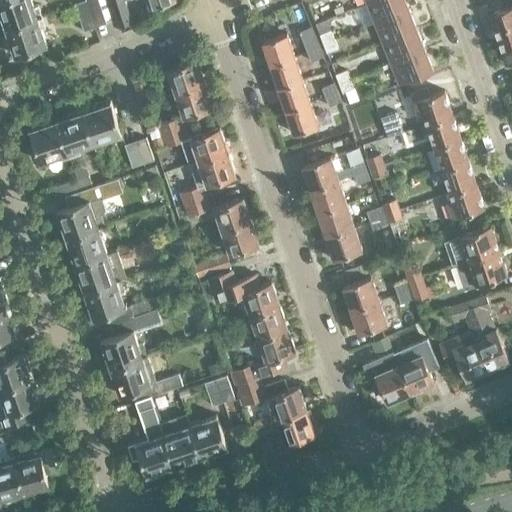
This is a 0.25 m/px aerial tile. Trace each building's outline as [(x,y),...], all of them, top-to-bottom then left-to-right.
[(34,0),(0,0),(0,8),(6,27),(40,15),(34,0)] [(97,25),(88,0),(81,0),(76,2),(85,29),(97,25)] [(88,0),(97,25),(108,22),(100,0),(88,0)] [(112,0),(119,18),(131,14),(126,0),(149,0),(151,5),(166,0),(112,0)] [(406,0),(370,0),(367,1),(375,21),(410,8),(406,0)] [(342,4),(334,7),(336,13),(344,10),(342,4)] [(498,37),(511,32),(511,4),(490,12),(498,37)] [(383,42),(418,28),(410,8),(375,21),(383,42)] [(40,15),(6,27),(15,53),(29,49),(31,53),(37,51),(35,47),(49,42),(40,15)] [(308,50),(320,45),(312,25),(300,30),(308,50)] [(418,28),(383,42),(391,62),(426,48),(418,28)] [(323,42),(334,38),(330,29),(319,34),(323,42)] [(271,63),(295,54),(287,31),(263,40),(271,63)] [(511,32),(498,37),(507,62),(511,60),(511,32)] [(334,38),(323,42),(327,51),(338,47),(334,38)] [(320,45),(308,50),(312,60),(324,55),(320,45)] [(426,48),(391,62),(399,82),(434,68),(426,48)] [(279,86),(303,77),(295,54),(271,63),(279,86)] [(177,91),(205,82),(197,58),(169,68),(177,91)] [(339,82),(350,78),(347,69),(336,73),(339,82)] [(142,102),(143,102),(153,99),(145,76),(134,80),(142,102)] [(303,77),(279,86),(286,108),(311,100),(303,77)] [(350,78),(339,82),(343,91),(354,87),(350,78)] [(326,95),(338,91),(334,81),(322,86),(326,95)] [(205,82),(177,91),(184,114),(158,123),(162,134),(185,127),(196,123),(196,122),(192,112),(213,105),(205,82)] [(427,121),(453,112),(445,88),(430,93),(427,85),(411,91),(419,115),(424,114),(427,121)] [(338,91),(326,95),(329,105),(342,100),(338,91)] [(84,109),(96,142),(122,133),(111,100),(108,101),(107,100),(95,104),(95,105),(84,109)] [(311,100),(286,108),(294,131),(318,123),(311,100)] [(58,118),(69,151),(96,142),(84,109),(81,110),(81,109),(68,113),(69,114),(58,118)] [(380,116),(387,136),(403,130),(397,110),(380,116)] [(453,112),(427,121),(435,145),(461,136),(453,112)] [(69,151),(58,118),(46,121),(46,120),(33,125),(34,126),(30,127),(41,161),(69,151)] [(185,127),(162,134),(166,145),(188,138),(185,127)] [(200,159),(228,150),(220,127),(192,136),(200,159)] [(154,158),(146,136),(136,139),(143,162),(154,158)] [(461,136),(435,145),(443,167),(469,158),(461,136)] [(125,143),(132,165),(143,162),(136,139),(125,143)] [(355,172),(367,169),(360,149),(348,153),(355,172)] [(236,173),(228,150),(200,159),(190,163),(198,186),(205,183),(205,184),(208,183),(236,173)] [(369,167),(384,162),(381,151),(365,156),(369,167)] [(311,187),(339,178),(331,154),(303,164),(311,187)] [(450,190),(477,181),(469,158),(443,167),(450,190)] [(384,162),(369,167),(372,177),(387,172),(384,162)] [(367,169),(355,172),(358,181),(370,177),(367,169)] [(91,185),(87,174),(77,177),(81,188),(89,186),(91,185)] [(54,197),(81,188),(77,177),(50,186),(54,197)] [(106,213),(107,211),(107,207),(103,194),(117,189),(114,177),(91,185),(89,186),(92,197),(56,209),(57,212),(56,213),(61,225),(62,225),(65,236),(99,224),(97,217),(104,214),(106,213)] [(319,211),(347,201),(339,178),(311,187),(319,211)] [(450,190),(453,198),(448,200),(454,216),(485,205),(477,181),(450,190)] [(185,204),(209,195),(205,184),(205,183),(198,186),(181,191),(185,204)] [(209,195),(185,204),(189,216),(213,208),(209,195)] [(223,229),(252,219),(244,196),(215,205),(223,229)] [(381,204),(385,213),(388,222),(403,216),(396,198),(381,203),(381,204)] [(327,234),(355,224),(347,201),(319,211),(327,234)] [(370,218),(385,213),(381,204),(367,209),(370,218)] [(385,213),(370,218),(373,228),(388,222),(385,213)] [(125,215),(114,219),(118,230),(129,226),(125,215)] [(252,219),(223,229),(231,252),(260,243),(252,219)] [(453,236),(461,260),(500,247),(491,223),(453,236)] [(74,262),(108,251),(99,224),(65,236),(69,247),(68,247),(73,260),(74,260),(74,262)] [(367,247),(363,248),(355,224),(327,234),(335,257),(344,254),(348,265),(368,258),(367,255),(369,254),(367,247)] [(183,238),(171,242),(175,255),(187,251),(183,238)] [(84,289),(117,277),(126,274),(117,247),(108,251),(74,262),(76,265),(75,266),(79,278),(80,278),(84,289)] [(466,286),(508,272),(500,247),(461,260),(458,261),(466,286)] [(199,275),(231,264),(228,253),(195,263),(199,275)] [(408,278),(423,273),(418,257),(403,262),(408,278)] [(252,314),(280,304),(272,280),(259,285),(256,274),(237,280),(233,269),(210,277),(218,299),(244,290),(252,314)] [(423,273),(408,278),(408,279),(415,299),(430,293),(423,273)] [(352,307),(380,298),(372,274),(344,284),(352,307)] [(117,277),(84,289),(87,300),(87,301),(91,313),(92,313),(93,316),(126,304),(117,277)] [(399,292),(411,288),(408,279),(396,283),(399,292)] [(0,310),(9,307),(6,299),(9,298),(4,284),(1,285),(1,283),(0,283),(0,310)] [(411,288),(399,292),(402,301),(414,296),(411,288)] [(473,329),(489,367),(511,358),(497,326),(496,326),(487,307),(491,306),(487,293),(457,303),(461,315),(466,314),(472,329),(473,329)] [(135,315),(158,307),(154,295),(131,303),(135,315)] [(380,298),(352,307),(360,331),(388,322),(380,298)] [(461,315),(457,303),(447,306),(451,318),(461,315)] [(280,304),(252,314),(260,336),(288,326),(280,304)] [(0,348),(9,345),(6,335),(17,331),(17,329),(19,329),(14,315),(12,315),(9,307),(0,310),(0,348)] [(210,317),(196,322),(200,336),(214,332),(210,317)] [(425,320),(413,324),(420,346),(432,343),(425,320)] [(288,326),(260,336),(254,338),(262,361),(234,370),(241,393),(264,385),(260,374),(288,364),(285,353),(296,350),(288,326)] [(110,366),(144,355),(134,327),(101,339),(102,342),(101,342),(105,355),(106,355),(110,366)] [(447,360),(458,356),(467,377),(489,367),(473,329),(440,343),(447,360)] [(367,342),(372,354),(394,344),(389,332),(367,342)] [(0,386),(32,376),(29,367),(32,367),(27,352),(25,353),(24,352),(13,356),(9,345),(0,348),(0,386)] [(399,362),(411,389),(434,380),(422,352),(399,362)] [(144,355),(110,366),(114,377),(113,377),(118,390),(118,389),(120,393),(132,388),(153,381),(144,355)] [(223,359),(208,364),(211,374),(226,369),(223,359)] [(411,389),(399,362),(377,372),(388,399),(411,389)] [(179,372),(153,381),(132,388),(136,399),(152,393),(183,383),(179,372)] [(227,374),(216,378),(224,401),(234,398),(227,374)] [(32,376),(0,386),(0,392),(2,399),(6,397),(10,410),(1,413),(4,424),(33,414),(29,403),(40,400),(40,398),(43,397),(38,383),(35,384),(32,376)] [(205,381),(213,405),(224,401),(216,378),(205,381)] [(278,417),(306,407),(299,384),(270,394),(278,417)] [(264,385),(241,393),(245,404),(268,396),(264,385)] [(306,407),(278,417),(271,419),(281,450),(306,442),(303,435),(315,431),(314,428),(317,427),(313,416),(310,417),(307,409),(306,407)] [(159,421),(163,431),(174,464),(201,455),(190,422),(187,412),(159,421)] [(190,422),(201,455),(228,446),(217,413),(190,422)] [(13,439),(37,431),(33,420),(9,428),(13,439)] [(174,464),(163,431),(136,440),(147,473),(174,464)] [(53,445),(28,452),(17,455),(26,489),(35,487),(35,490),(50,486),(49,483),(50,483),(47,471),(59,468),(53,445)] [(0,488),(2,496),(3,496),(4,498),(18,494),(17,492),(26,489),(17,455),(5,458),(7,462),(0,463),(0,488)]
